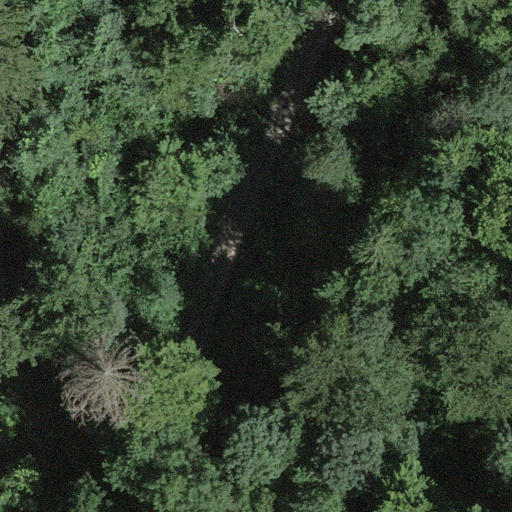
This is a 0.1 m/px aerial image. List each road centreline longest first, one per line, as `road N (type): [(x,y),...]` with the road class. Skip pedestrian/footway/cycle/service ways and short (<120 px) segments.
road 1 (track): [(318,0),(182,366)]
road 2 (track): [(182,366),(180,511)]
